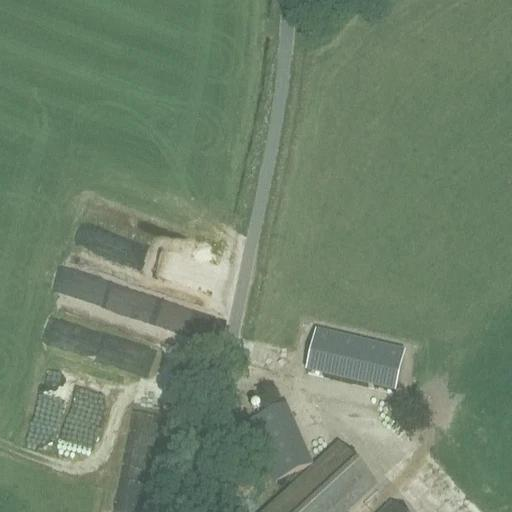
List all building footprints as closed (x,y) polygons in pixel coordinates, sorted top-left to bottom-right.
[(79,255),(150,271),(154,257),(134,252),(135,245),(84,233),(79,255)] [(71,331),(70,350),(89,351),(89,331),(71,331)] [(317,334),(307,374),(395,395),(405,354),(317,334)] [(58,449),(73,380),(50,375),(34,444),(58,449)] [(66,446),(96,454),(107,412),(110,413),(117,387),(94,380),(87,407),(77,404),(66,446)] [(342,429),(395,444),(401,420),(349,405),(342,429)] [(275,485),(311,470),(286,409),(249,424),(275,485)] [(351,511),(378,489),(340,447),(268,511),(351,511)] [(237,501),(251,494),(241,474),(227,481),(237,501)]
